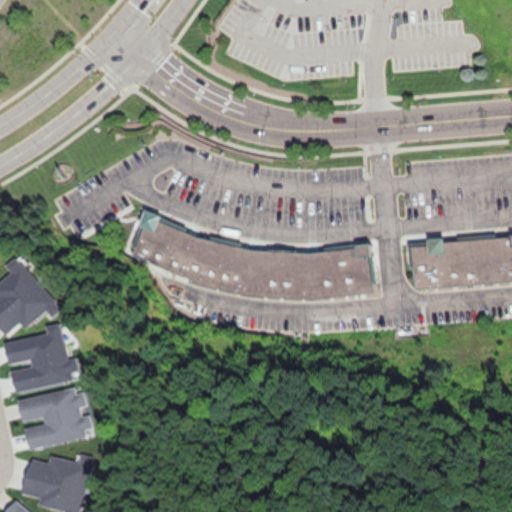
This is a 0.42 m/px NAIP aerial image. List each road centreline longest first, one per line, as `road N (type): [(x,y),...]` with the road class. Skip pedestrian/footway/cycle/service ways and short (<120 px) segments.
road 1 (residential): [(511,113),(360,126),(242,124),(182,95),(135,55)]
road 2 (secondary): [(136,0),(113,32),(0,120)]
road 3 (secondary): [(0,164),(135,55)]
